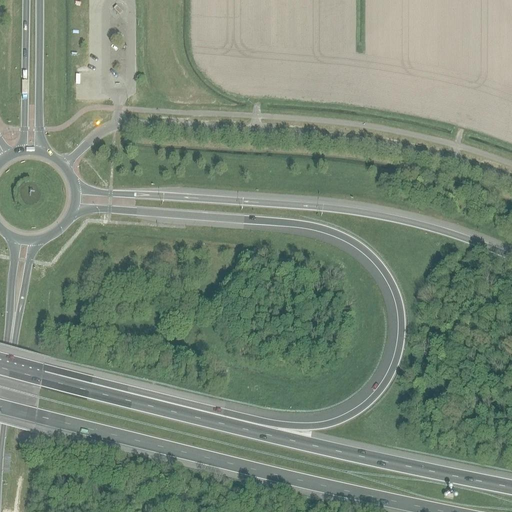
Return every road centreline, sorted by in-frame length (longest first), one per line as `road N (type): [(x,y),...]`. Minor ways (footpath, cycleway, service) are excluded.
road 1 (motorway): [(70,211),(296,227),(342,241),(374,264),(400,323),(378,390),(326,422),(245,426)]
road 2 (tertiary): [(511,180),(414,151),(133,125),(107,128),(63,165)]
road 3 (motorway): [(0,407),(434,511)]
road 4 (motorway): [(511,259),(369,213),(74,187)]
road 5 (motorway): [(511,486),(245,426)]
road 6 (motorway): [(245,426),(0,367)]
road 7 (trunk): [(7,442),(37,232)]
road 8 (trunk): [(41,152),(38,0)]
road 9 (trunk): [(0,230),(13,247),(0,369)]
